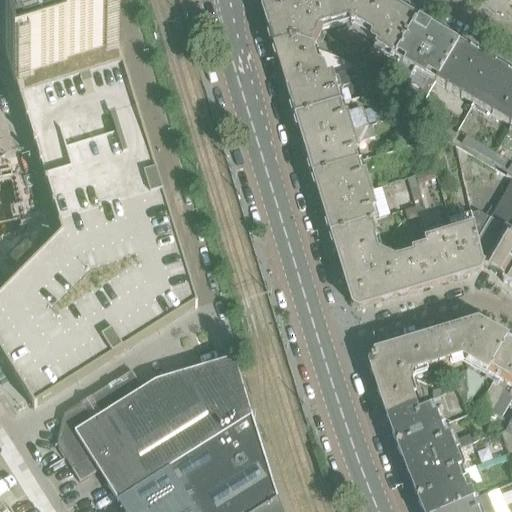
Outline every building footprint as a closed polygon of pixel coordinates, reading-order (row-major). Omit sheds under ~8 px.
[(61,239),(0,299),(0,357),(34,411),(143,343),(197,310),(150,162),(118,57),(99,0),(0,0),(0,33),(7,53),(5,54),(15,87),(20,103),(38,165),(54,214),(61,239)] [(351,28),(366,0),(283,0),(266,5),(262,13),(273,49),(292,44),(310,51),(310,49),(318,30),(329,27),(329,28),(348,22),(349,28),(351,28)] [(416,22),(388,6),(378,0),(366,0),(351,28),(355,26),(371,36),(370,42),(376,46),(374,49),(392,60),(416,22)] [(427,98),(435,85),(457,47),(416,22),(392,60),(394,61),(398,63),(391,76),(421,94),(420,94),(427,98)] [(340,95),(338,90),(353,86),(351,81),(365,77),(364,71),(355,73),(354,67),(344,63),(345,74),(332,78),(332,76),(326,77),(323,67),(316,65),(312,50),(310,49),(310,51),(292,44),(273,49),(295,120),(339,106),(336,96),(340,95)] [(472,107),(495,69),(457,47),(435,85),(472,107)] [(510,129),(511,125),(511,79),(495,69),(472,107),(510,129)] [(352,135),(347,116),(343,118),(339,106),(295,120),(313,179),(357,166),(354,154),(358,153),(356,147),(375,140),(371,128),(352,135)] [(456,137),(445,131),(442,135),(453,141),(456,137)] [(423,146),(420,137),(401,142),(403,151),(423,146)] [(466,139),(461,146),(472,152),(476,145),(466,139)] [(476,145),(472,152),(482,159),(487,151),(476,145)] [(511,182),(511,183),(489,222),(484,219),(470,160),(455,151),(471,217),(482,267),(504,280),(511,266),(511,182)] [(487,151),(482,159),(493,165),(497,157),(495,156),(487,151)] [(497,157),(493,165),(503,171),(508,163),(503,161),(497,157)] [(376,212),(364,175),(361,176),(357,166),(313,179),(331,238),(372,226),(375,225),(372,213),(376,212)] [(435,181),(433,174),(433,173),(414,179),(417,187),(435,181)] [(414,209),(408,191),(389,197),(395,215),(414,209)] [(482,267),(471,217),(470,218),(470,217),(449,223),(466,279),(478,275),(482,267)] [(466,279),(449,223),(438,226),(441,237),(430,240),(423,242),(425,248),(410,253),(411,256),(394,261),(387,281),(393,301),(466,279)] [(377,254),(374,242),(375,239),(372,226),(331,238),(352,307),(360,311),(393,301),(387,281),(394,261),(377,254)] [(511,289),(511,266),(504,280),(502,284),(511,289)] [(466,364),(486,331),(477,325),(375,357),(372,361),(410,380),(412,376),(461,361),(466,364)] [(486,375),(506,342),(486,331),(466,364),(486,375)] [(489,415),(511,375),(511,346),(506,342),(486,375),(486,376),(495,382),(479,408),(478,408),(473,418),(484,424),(489,415)] [(116,503),(252,421),(233,361),(208,368),(155,385),(150,388),(143,393),(131,374),(63,417),(56,448),(80,485),(98,474),(116,503)] [(417,415),(408,385),(410,380),(372,361),(370,366),(388,423),(397,447),(440,429),(435,416),(431,418),(429,410),(417,415)] [(471,402),(483,381),(466,371),(466,374),(467,400),(471,402)] [(467,400),(466,374),(447,381),(464,407),(467,406),(467,400)] [(511,375),(489,415),(500,422),(511,401),(511,375)] [(446,396),(432,390),(432,402),(446,396)] [(259,511),(277,501),(252,421),(116,503),(121,511),(259,511)] [(461,470),(455,454),(465,450),(473,446),(469,437),(451,445),(448,437),(444,439),(440,429),(397,447),(418,501),(461,483),(458,476),(456,472),(461,470)] [(422,511),(449,511),(474,502),(470,491),(481,486),(477,475),(511,461),(511,438),(504,434),(500,436),(508,457),(475,470),(474,469),(458,476),(461,483),(418,501),(422,511)] [(493,511),(487,496),(474,502),(449,511),(493,511)] [(281,511),(277,501),(259,511),(281,511)]
